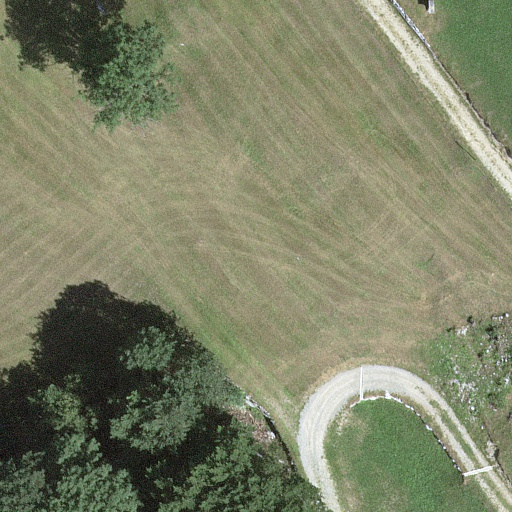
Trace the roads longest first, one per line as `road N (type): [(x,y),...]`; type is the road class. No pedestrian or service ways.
road 1 (track): [(335,511),(323,468),(328,412),(364,384),(411,389),(511,500)]
road 2 (track): [(382,0),(511,166)]
